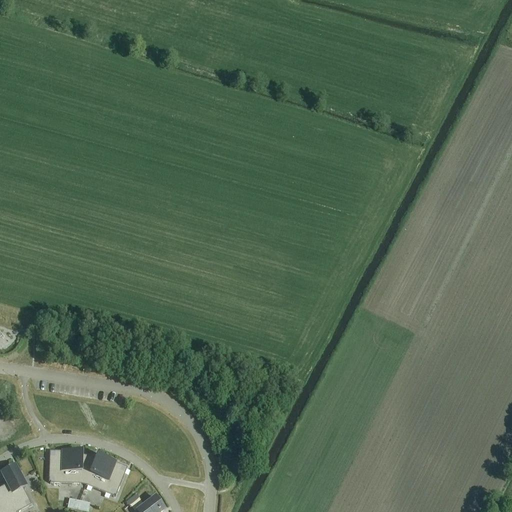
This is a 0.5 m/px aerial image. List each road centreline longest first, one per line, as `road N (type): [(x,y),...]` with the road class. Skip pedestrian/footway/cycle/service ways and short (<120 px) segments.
road 1 (residential): [(0,367),(160,399),(187,419),(205,450),(213,490)]
road 2 (residential): [(0,463),(50,440),(93,443),(134,460),(162,488)]
